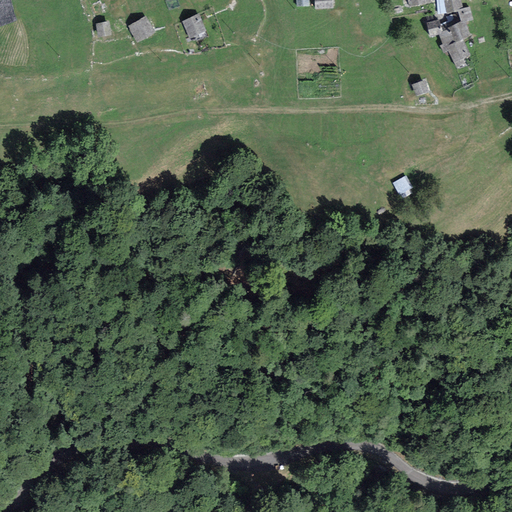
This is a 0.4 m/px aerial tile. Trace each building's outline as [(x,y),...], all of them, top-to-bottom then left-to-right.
[(314,0),(315,9),(334,9),(333,0),(314,0)] [(460,0),(436,0),(437,14),(458,12),(457,10),(463,9),(460,0)] [(461,21),(462,24),(465,23),(473,20),(469,7),(463,9),(457,10),(458,12),(461,21)] [(198,14),(181,22),(188,38),(206,30),(198,14)] [(146,16),(128,26),(137,42),(155,32),(146,16)] [(439,19),(426,23),(430,37),(438,35),(444,33),(443,31),(439,19)] [(108,21),(95,24),(98,37),(111,34),(108,21)] [(448,51),(456,68),(464,64),(462,60),(470,56),(463,39),(471,35),(465,23),(462,24),(461,21),(443,31),(444,33),(438,35),(442,44),(439,46),(443,53),(448,51)] [(425,80),(412,84),(416,96),(429,92),(425,80)] [(406,174),(392,182),(399,194),(413,187),(406,174)]
